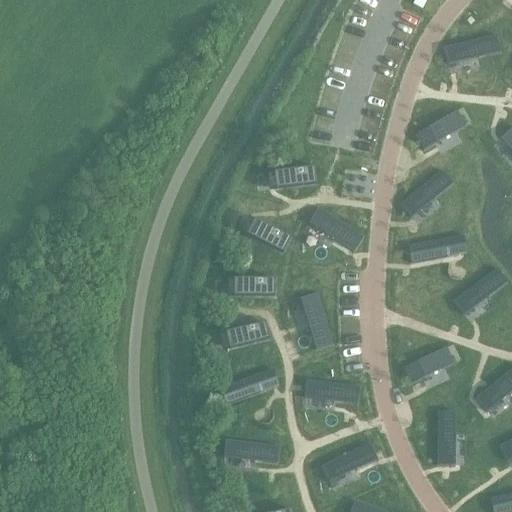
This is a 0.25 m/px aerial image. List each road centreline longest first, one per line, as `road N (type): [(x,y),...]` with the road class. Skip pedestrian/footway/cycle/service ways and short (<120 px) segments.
road 1 (track): [(242,309),(268,315),(286,363),(310,511)]
road 2 (track): [(511,357),(371,314)]
